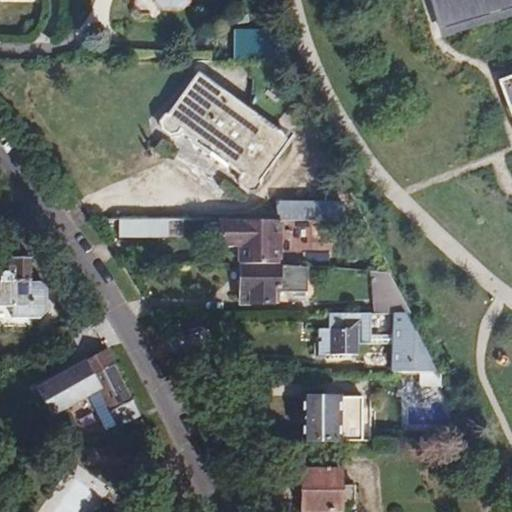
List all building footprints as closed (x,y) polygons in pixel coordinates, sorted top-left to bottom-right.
[(511,0),(422,0),(430,24),(505,0),(511,0),(511,74),(490,84),(511,143),(511,0)] [(274,57),(259,28),(228,28),(228,58),(274,57)] [(159,113),(154,119),(156,126),(165,133),(173,133),(176,128),(236,171),(233,174),(234,182),(240,187),(249,187),(254,179),(252,177),(281,137),(190,72),(162,113),(159,113)] [(280,218),(342,217),(341,196),(280,197),(280,218)] [(234,264),(271,264),(270,218),(213,219),(214,246),(234,246),(234,264)] [(154,221),(118,222),(118,238),(143,238),(143,234),(154,233),(154,221)] [(6,274),(0,274),(0,305),(27,306),(28,257),(6,257),(6,274)] [(271,302),(271,264),(234,264),(235,302),(271,302)] [(400,307),(382,271),(368,271),(369,308),(379,307),(400,307)] [(430,365),(400,307),(379,307),(380,366),(430,365)] [(110,429),(136,414),(113,371),(115,370),(104,349),(91,356),(102,377),(93,382),(107,409),(100,412),(110,429)] [(401,378),(400,398),(414,399),(415,378),(401,378)] [(300,440),(338,440),(338,396),(301,397),(300,440)] [(111,464),(153,464),(152,450),(111,450),(111,464)] [(305,459),(304,511),(344,511),(344,510),(359,510),(360,475),(335,475),(335,459),(305,459)]
